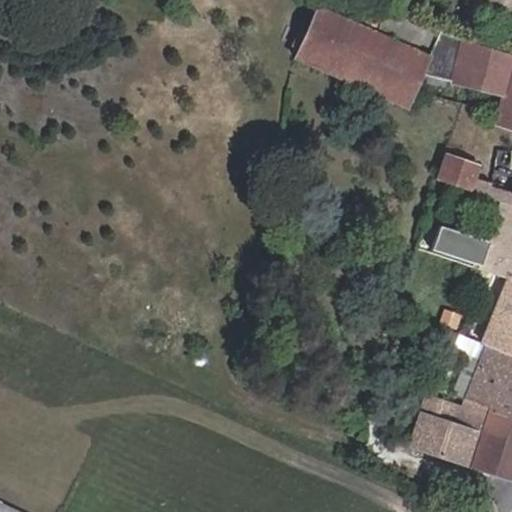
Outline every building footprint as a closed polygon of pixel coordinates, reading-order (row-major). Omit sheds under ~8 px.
[(511,0),(481,0),(511,9),(511,0)] [(378,35),(317,9),(295,59),(407,107),(421,74),(468,86),(482,45),(387,16),(378,35)] [(355,9),(351,17),(363,22),(367,14),(355,9)] [(511,54),(482,45),(468,86),(503,94),(496,123),(511,128),(511,54)] [(445,156),(444,161),(437,180),(501,201),(511,204),(511,193),(491,187),(492,183),(474,177),(478,167),(445,156)] [(439,229),(432,251),(508,277),(511,278),(511,204),(501,201),(486,245),(439,229)] [(482,343),(486,345),(511,355),(511,278),(508,277),(482,343)] [(468,338),(441,327),(436,340),(463,350),(468,338)] [(511,355),(486,345),(460,408),(482,415),(481,418),(495,422),(496,420),(497,415),(511,419),(511,355)] [(410,445),(511,478),(511,419),(497,415),(496,420),(495,422),(481,418),(482,415),(460,408),(426,396),(410,445)]
